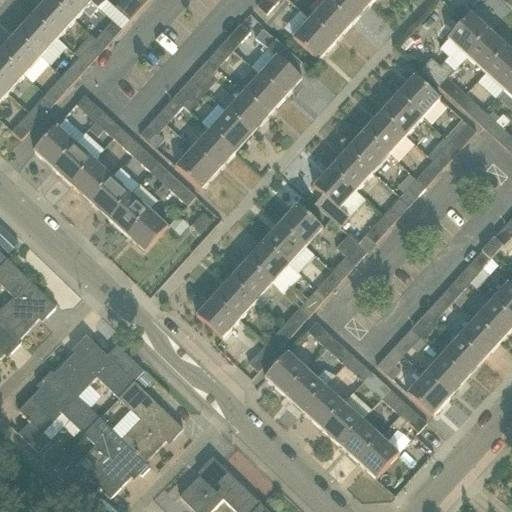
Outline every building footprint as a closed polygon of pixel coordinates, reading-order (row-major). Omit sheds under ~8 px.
[(59,42),(75,23),(50,0),(49,0),(33,18),(59,42)] [(50,0),(75,23),(84,14),(90,20),(99,10),(106,1),(104,0),(50,0)] [(125,0),(117,9),(131,22),(151,0),(125,0)] [(264,0),(257,8),(267,17),(282,0),(264,0)] [(359,0),(329,0),(326,4),(353,27),(369,9),(359,0)] [(377,0),(359,0),(369,9),(377,0)] [(99,10),(113,23),(123,32),(130,23),(106,1),(99,10)] [(353,27),(326,4),(310,22),(336,46),(353,27)] [(450,20),(460,29),(470,18),(459,9),(450,20)] [(460,29),(440,51),(459,68),(467,60),(491,34),(472,16),(470,18),(460,29)] [(42,60),(59,42),(33,18),(16,37),(42,60)] [(293,40),(319,64),(336,46),(310,22),(293,40)] [(105,50),(123,32),(113,23),(96,41),(96,42),(105,50)] [(251,35),(241,26),(224,45),(234,53),(251,35)] [(509,51),(491,34),(467,60),(485,77),(509,51)] [(0,55),(25,79),(42,60),(16,37),(0,54),(0,55)] [(92,37),(74,55),(80,60),(89,68),(105,50),(96,42),(96,41),(92,37)] [(286,101),(303,82),(294,74),(302,65),(277,42),(269,51),(277,59),(260,77),(286,101)] [(224,45),(207,63),(217,72),(234,53),(224,45)] [(511,53),(509,51),(485,77),(504,93),(511,84),(511,53)] [(0,89),(9,97),(25,79),(0,55),(0,89)] [(80,60),(62,79),(72,87),(89,68),(80,60)] [(441,68),(432,60),(420,73),(440,90),(448,81),(456,72),(446,63),(441,68)] [(217,72),(207,63),(191,81),(207,96),(219,81),(213,76),(217,72)] [(260,77),(244,96),(269,119),(286,101),(260,77)] [(424,121),(441,102),(415,78),(398,97),(424,121)] [(72,87),(62,79),(46,97),(55,106),(72,87)] [(207,96),(191,81),(175,99),(184,108),(191,114),(207,96)] [(449,98),(457,89),(448,81),(440,90),(449,98)] [(0,106),(9,97),(0,89),(0,106)] [(269,119),(244,96),(227,114),(253,138),(269,119)] [(55,106),(46,97),(29,116),(38,124),(55,106)] [(407,139),(424,121),(398,97),(381,116),(407,139)] [(467,115),(476,106),(467,97),(458,107),(467,115)] [(105,116),(85,98),(77,108),(96,125),(105,116)] [(175,99),(157,119),(167,127),(184,108),(175,99)] [(253,138),(227,114),(218,106),(201,124),(210,132),(236,156),(253,138)] [(485,131),(493,122),(485,114),(476,124),(482,129),(485,131)] [(12,134),(22,143),(38,124),(29,116),(12,134)] [(105,116),(96,125),(90,132),(99,140),(105,133),(114,142),(123,132),(105,116)] [(390,158),(407,139),(381,116),(364,134),(390,158)] [(85,137),(67,119),(58,129),(34,155),(53,172),(77,146),(85,137)] [(140,137),(150,146),(168,162),(172,157),(166,151),(170,146),(159,136),(167,127),(157,119),(140,137)] [(451,144),(460,153),(477,135),(467,126),(451,144)] [(504,148),(511,140),(511,138),(503,131),(495,140),(504,148)] [(141,148),(135,143),(123,132),(114,142),(132,158),(141,148)] [(210,132),(193,151),(219,175),(236,156),(210,132)] [(348,152),(373,176),(390,158),(364,134),(348,152)] [(434,163),(444,171),(460,153),(451,144),(434,163)] [(95,163),(77,146),(53,172),(71,188),(95,163)] [(160,166),(141,148),(132,158),(151,175),(160,166)] [(193,151),(176,170),(202,193),(219,175),(193,151)] [(331,171),(357,195),(373,176),(348,152),(331,171)] [(113,179),(95,163),(71,188),(90,205),(113,179)] [(179,183),(160,166),(151,175),(170,192),(179,183)] [(342,211),(357,195),(331,171),(314,190),(323,198),(315,207),(340,230),(350,219),(342,211)] [(435,181),(425,172),(416,182),(426,191),(435,181)] [(109,222),(132,196),(113,179),(90,205),(109,222)] [(197,199),(179,183),(170,192),(188,208),(197,199)] [(127,238),(149,212),(158,203),(141,188),(133,197),(132,196),(109,222),(127,238)] [(418,199),(409,190),(400,200),(409,209),(418,199)] [(307,249),(323,231),(298,207),(281,226),(307,249)] [(401,218),(391,210),(383,218),(393,227),(401,218)] [(145,256),(169,230),(149,212),(127,238),(145,256)] [(190,229),(199,238),(213,223),(204,214),(190,229)] [(502,232),(510,240),(511,238),(511,222),(502,232)] [(19,245),(0,226),(0,247),(9,256),(19,245)] [(290,268),(307,249),(281,226),(264,244),(290,268)] [(368,255),(385,236),(375,227),(358,246),(368,255)] [(347,259),(356,267),(368,255),(358,246),(349,237),(337,250),(347,259)] [(492,262),(496,257),(504,249),(494,240),(486,249),(482,254),(491,263),(492,262)] [(290,268),(264,244),(248,263),(273,286),(290,268)] [(0,271),(8,262),(0,254),(0,271)] [(471,266),(480,275),(491,263),(482,254),(471,266)] [(57,309),(8,262),(0,271),(0,285),(14,299),(0,314),(0,324),(19,342),(44,317),(47,319),(57,309)] [(230,282),(256,305),(273,286),(248,263),(230,282)] [(352,272),(342,264),(333,274),(343,282),(352,272)] [(453,285),(463,294),(471,285),(462,276),(453,285)] [(214,300),(240,324),(256,305),(230,282),(214,300)] [(334,292),(325,283),(321,287),(316,292),(326,301),(334,292)] [(511,322),(511,288),(508,285),(491,303),(511,322)] [(437,304),(446,312),(454,303),(445,294),(437,304)] [(240,324),(214,300),(197,319),(223,342),(240,324)] [(318,310),(308,301),(300,310),(310,319),(318,310)] [(511,322),(491,303),(475,322),(501,346),(511,333),(511,322)] [(438,321),(428,313),(411,332),(424,343),(441,324),(438,321)] [(301,328),(291,320),(283,329),(293,337),(301,328)] [(475,322),(458,340),(484,364),(501,346),(475,322)] [(12,355),(22,345),(19,342),(0,324),(0,362),(9,352),(12,355)] [(424,343),(411,332),(403,341),(412,350),(412,349),(418,354),(426,345),(424,343)] [(326,351),(335,342),(326,333),(317,342),(326,351)] [(119,402),(135,384),(145,374),(118,348),(108,359),(87,338),(77,348),(80,351),(55,377),(78,400),(97,380),(119,402)] [(284,347),(274,338),(266,348),(276,356),(284,347)] [(441,359),(467,382),(484,364),(458,340),(441,359)] [(436,356),(427,348),(424,352),(433,360),(436,356)] [(344,350),(335,359),(345,368),(354,358),(344,350)] [(387,378),(404,359),(394,350),(377,369),(387,378)] [(307,372),(289,355),(265,381),(284,398),(307,372)] [(267,366),(258,357),(249,366),(259,375),(267,366)] [(424,377),(451,401),(467,382),(441,359),(424,377)] [(363,367),(354,376),(364,385),(372,375),(363,367)] [(326,389),(307,372),(284,398),(302,415),(326,389)] [(51,443),(44,436),(63,416),(85,437),(100,421),(78,400),(55,377),(52,374),(42,384),(45,387),(19,413),(31,425),(21,436),(41,455),(51,443)] [(152,382),(146,376),(137,385),(144,391),(152,382)] [(424,377),(407,396),(433,420),(451,401),(424,377)] [(184,432),(135,384),(119,402),(141,423),(122,442),(146,465),(171,439),(174,442),(184,432)] [(381,384),(373,393),(382,402),(391,392),(381,384)] [(321,432),(344,406),(326,389),(302,415),(321,432)] [(400,418),(409,409),(400,400),(391,410),(400,418)] [(362,422),(344,406),(321,432),(339,449),(363,423),(362,422)] [(409,409),(400,418),(393,426),(400,432),(408,425),(419,435),(428,426),(409,409)] [(91,499),(99,491),(110,502),(136,475),(139,478),(149,468),(146,465),(122,442),(100,421),(85,437),(107,458),(79,487),(91,499)] [(363,423),(339,449),(358,465),(381,439),(363,423)] [(376,482),(400,456),(381,439),(358,465),(376,482)] [(68,454),(65,457),(57,466),(53,470),(62,478),(65,474),(64,473),(72,462),(74,459),(68,454)] [(180,500),(193,511),(214,511),(223,503),(232,511),(256,511),(261,507),(213,460),(203,470),(206,473),(180,500)]
